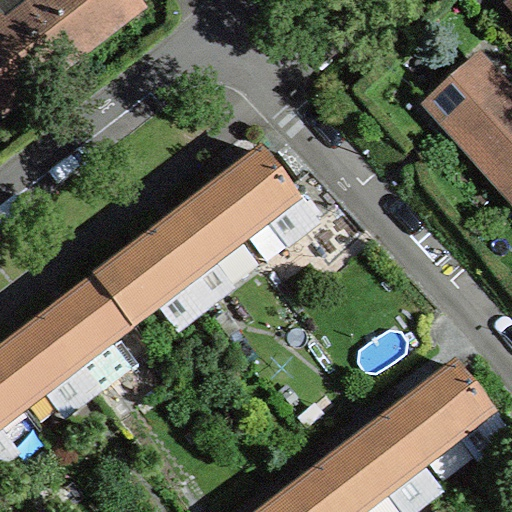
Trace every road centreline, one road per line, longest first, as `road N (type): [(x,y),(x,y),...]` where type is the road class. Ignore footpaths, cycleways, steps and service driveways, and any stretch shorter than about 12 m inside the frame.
road 1 (residential): [(216,26),(511,366)]
road 2 (residential): [(0,193),(216,26)]
